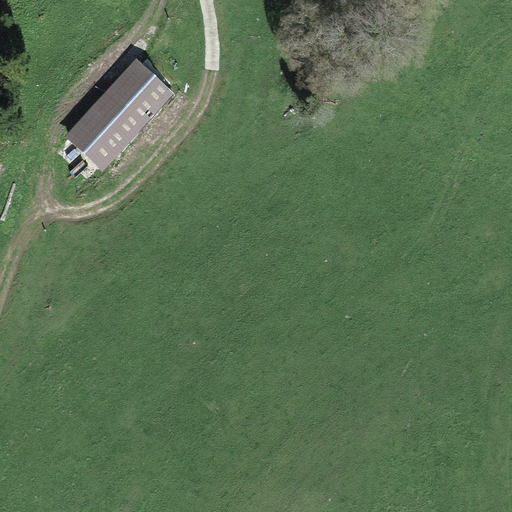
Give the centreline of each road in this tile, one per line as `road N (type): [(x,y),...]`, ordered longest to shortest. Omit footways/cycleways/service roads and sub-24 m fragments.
road 1 (track): [(202,0),(209,59),(200,89),(114,195)]
road 2 (track): [(154,0),(132,40),(52,127),(53,149),(82,178)]
